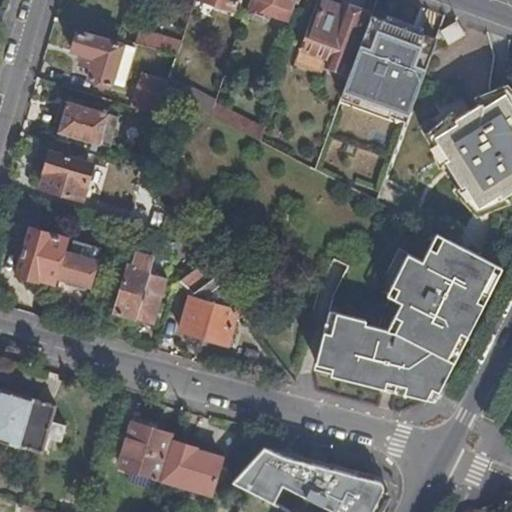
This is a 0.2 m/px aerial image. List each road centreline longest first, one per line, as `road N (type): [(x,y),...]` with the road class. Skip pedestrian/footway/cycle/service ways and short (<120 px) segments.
road 1 (residential): [(0,334),(436,456)]
road 2 (secondary): [(511,331),(467,417),(436,456)]
